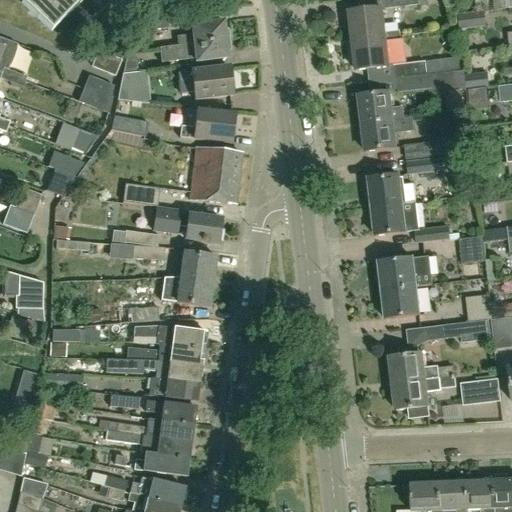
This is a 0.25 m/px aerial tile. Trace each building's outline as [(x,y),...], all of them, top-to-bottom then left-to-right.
[(25,0),(22,3),(30,11),(27,14),(32,19),(35,16),(51,31),(80,0),(25,0)] [(350,15),(353,42),(386,38),(383,11),(419,5),(428,4),(427,0),(373,0),(375,12),(350,15)] [(511,0),(491,0),(493,10),(510,9),(511,8),(511,0)] [(485,30),(484,14),(461,17),(463,32),(485,30)] [(136,24),(138,33),(169,28),(168,19),(136,24)] [(225,42),(223,24),(192,27),(193,37),(182,38),(183,46),(183,47),(225,42)] [(0,74),(1,74),(3,69),(7,71),(17,45),(0,38),(0,74)] [(386,38),(353,42),(357,71),(390,67),(386,38)] [(183,46),(156,50),(157,64),(185,61),(196,60),(197,63),(228,59),(225,42),(183,47),(183,46)] [(132,52),(124,52),(119,76),(124,76),(134,75),(132,52)] [(481,70),(494,69),(494,53),(480,54),(481,70)] [(99,54),(93,69),(115,78),(121,63),(99,54)] [(470,89),(487,88),(487,76),(479,76),(477,56),(469,56),(470,89)] [(428,75),(442,73),(441,60),(426,62),(428,75)] [(396,80),(427,76),(426,62),(394,66),(395,79),(396,79),(396,80)] [(195,101),(233,97),(229,67),(178,74),(180,93),(194,93),(195,101)] [(3,69),(1,74),(0,76),(0,79),(12,84),(16,74),(7,71),(3,69)] [(427,76),(396,80),(398,94),(438,89),(438,94),(461,92),(458,72),(427,76)] [(26,78),(16,74),(12,84),(23,88),(26,78)] [(143,74),(134,75),(124,76),(118,103),(145,106),(143,74)] [(89,77),(84,90),(78,103),(108,114),(114,87),(89,77)] [(511,85),(499,87),(501,104),(511,102),(511,85)] [(393,96),(390,96),(390,95),(359,98),(362,125),(413,119),(413,118),(404,119),(403,107),(394,108),(393,96)] [(198,111),(196,129),(181,127),(180,139),(231,145),(235,115),(198,111)] [(0,118),(0,131),(6,134),(8,129),(10,123),(0,118)] [(112,131),(111,132),(145,139),(147,124),(115,118),(112,131)] [(396,150),(394,135),(415,132),(415,129),(413,119),(362,125),(365,153),(396,150)] [(84,157),(98,138),(79,130),(70,152),(84,157)] [(406,162),(447,157),(444,142),(404,148),(406,162)] [(239,175),(242,155),(196,149),(193,170),(239,175)] [(48,169),(75,178),(84,165),(54,154),(48,169)] [(446,159),(440,160),(405,163),(407,177),(441,173),(448,172),(449,170),(473,167),(472,157),(448,160),(446,159)] [(235,206),(239,175),(193,170),(189,200),(235,206)] [(414,186),(400,188),(399,177),(369,181),(372,209),(415,204),(414,186)] [(49,183),(46,191),(62,198),(65,190),(49,183)] [(157,209),(160,191),(125,187),(122,205),(157,209)] [(22,190),(14,210),(33,217),(41,197),(22,190)] [(415,204),(372,209),(375,237),(414,233),(416,245),(449,241),(447,229),(419,232),(415,204)] [(14,210),(10,208),(2,226),(26,236),(33,217),(14,210)] [(152,210),(151,211),(150,220),(155,220),(154,233),(176,236),(178,227),(187,228),(185,240),(218,244),(221,221),(189,217),(189,214),(157,210),(152,210)] [(52,241),(57,241),(67,242),(67,229),(53,228),(52,241)] [(113,232),(111,244),(125,245),(125,244),(156,249),(158,237),(124,232),(124,233),(113,232)] [(483,238),(459,241),(462,266),(486,263),(483,238)] [(133,248),(132,260),(162,263),(164,250),(133,248)] [(183,255),(180,280),(213,284),(217,259),(183,255)] [(380,279),(381,291),(416,287),(416,288),(432,286),(428,259),(413,260),(389,263),(388,261),(376,262),(378,279),(380,279)] [(42,311),(42,285),(18,278),(17,310),(42,311)] [(210,309),(213,284),(180,280),(176,305),(210,309)] [(419,316),(416,288),(416,287),(381,291),(385,320),(419,316)] [(468,325),(491,322),(492,322),(492,321),(490,297),(465,300),(468,325)] [(159,323),(157,302),(118,304),(113,305),(115,324),(128,325),(159,323)] [(506,320),(511,318),(511,305),(503,307),(504,320),(506,320)] [(22,338),(27,322),(12,317),(7,333),(22,338)] [(506,320),(504,320),(492,321),(492,322),(491,322),(494,351),(511,349),(508,334),(506,320)] [(462,325),(452,327),(426,329),(428,343),(464,339),(462,325)] [(155,345),(203,352),(206,335),(158,328),(134,328),(133,339),(156,339),(155,345)] [(81,330),(81,329),(54,329),(54,341),(81,341),(81,330)] [(122,340),(122,330),(101,329),(101,340),(122,340)] [(64,346),(50,345),(49,359),(63,359),(64,346)] [(201,369),(203,352),(155,345),(155,346),(159,348),(158,353),(127,351),(127,362),(157,362),(201,369)] [(392,387),(454,379),(452,369),(427,371),(427,369),(422,370),(421,356),(389,360),(392,387)] [(198,386),(201,369),(157,362),(127,362),(105,362),(105,374),(142,376),(142,372),(156,373),(155,380),(166,381),(198,386)] [(81,378),(41,377),(39,390),(80,394),(81,378)] [(454,379),(392,387),(395,412),(407,411),(408,421),(428,419),(425,395),(440,393),(440,391),(455,389),(454,379)] [(151,380),(149,397),(196,404),(198,386),(166,381),(155,380),(151,380)] [(477,406),(501,403),(498,381),(474,384),(458,386),(461,408),(477,406)] [(140,400),(125,399),(110,397),(110,408),(139,410),(140,400)] [(193,427),(195,409),(148,403),(147,413),(162,415),(161,423),(193,427)] [(34,420),(44,422),(47,407),(37,404),(34,419),(34,420)] [(446,410),(447,421),(468,420),(468,410),(446,410)] [(34,420),(31,436),(41,438),(44,422),(34,420)] [(147,421),(146,430),(108,424),(106,432),(142,438),(145,438),(158,440),(190,444),(193,427),(161,423),(147,421)] [(142,438),(106,432),(105,441),(141,446),(140,454),(144,455),(188,461),(190,444),(158,440),(145,438),(142,438)] [(31,438),(27,452),(37,454),(41,440),(31,438)] [(0,457),(0,472),(8,474),(15,453),(2,449),(0,457)] [(21,478),(23,467),(25,456),(15,453),(8,474),(21,478)] [(135,461),(134,472),(185,479),(188,461),(144,455),(143,462),(135,461)] [(495,477),(496,482),(492,482),(493,498),(495,498),(495,511),(511,511),(511,481),(506,482),(506,476),(495,477)] [(107,478),(103,488),(110,490),(124,493),(127,483),(107,478)] [(23,479),(20,493),(42,501),(47,486),(23,479)] [(180,507),(184,489),(142,480),(140,487),(132,485),(130,495),(180,507)] [(493,498),(492,482),(465,483),(465,499),(467,499),(468,511),(482,511),(481,511),(495,511),(495,498),(493,498)] [(465,499),(465,483),(437,484),(438,500),(439,500),(440,511),(465,511),(468,511),(467,499),(465,499)] [(440,511),(439,500),(438,500),(437,484),(411,485),(411,488),(406,488),(406,499),(411,498),(411,511),(440,511)] [(122,503),(124,493),(110,490),(106,499),(122,503)] [(37,511),(42,501),(20,493),(17,506),(33,511),(37,511)] [(76,510),(80,498),(64,494),(61,506),(76,510)] [(178,511),(180,507),(130,495),(128,503),(134,504),(132,511),(178,511)]
